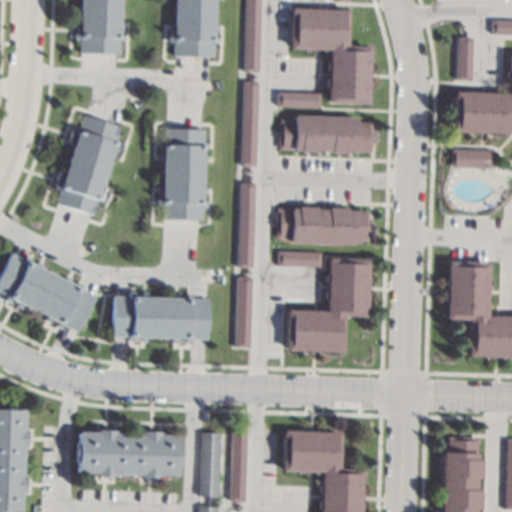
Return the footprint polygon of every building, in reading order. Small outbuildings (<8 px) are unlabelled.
[(119,0),(119,22),(124,22),(124,27),(119,27),(118,35),(123,35),(123,40),(118,40),(118,54),(115,53),(81,52),(77,52),(78,39),(72,38),(72,33),(76,33),(77,26),(73,26),(74,20),(78,20),(78,0),(119,0)] [(213,0),(212,25),(217,25),(217,30),(212,30),(212,38),(217,38),(216,43),(212,43),(212,56),(208,56),(175,55),(171,55),(172,42),(166,41),(166,36),(170,37),(170,29),(167,28),(167,23),(172,23),(172,0),(213,0)] [(258,0),(257,71),(254,71),(248,71),(242,71),(243,34),(244,0),(258,0)] [(290,8),(347,10),(346,45),(368,46),(366,103),(326,102),(328,49),(288,48),(288,46),(290,8)] [(511,20),(511,34),(490,34),(490,20),(511,20)] [(470,81),(456,81),(458,37),(471,38),(470,81)] [(511,54),(511,110),(508,110),(507,133),(451,131),(452,91),(506,93),(507,54),(511,54)] [(248,81),(253,82),(256,82),(253,165),(251,165),(239,165),(240,126),(242,81),(248,81)] [(317,93),(318,93),(318,107),(297,106),(275,105),(276,91),(317,93)] [(84,115),(116,126),(119,127),(114,142),(115,142),(96,200),(97,200),(92,215),(89,214),(56,203),(54,202),(59,188),(58,188),(78,130),(76,129),(81,114),(84,115)] [(292,115),(356,118),(356,122),(370,122),(369,152),(348,151),(348,154),(329,153),(328,151),(316,150),(316,153),(298,152),(298,150),(277,149),(278,120),(292,120),(292,115)] [(165,128),(199,129),(201,129),(201,142),(206,142),(206,148),(202,148),(201,155),(206,155),(206,161),(201,161),(200,188),(205,188),(205,193),(200,193),(200,201),(204,201),(204,206),(199,206),(199,219),(197,219),(162,218),(159,218),(159,205),(154,205),(154,199),(157,199),(158,192),(155,192),(155,186),(160,186),(160,159),(156,159),(156,154),(159,154),(159,146),(156,146),(156,141),(161,141),(161,128),(165,128)] [(451,148),(491,150),(490,168),(450,166),(451,148)] [(250,183),(253,183),(250,267),(248,267),(236,266),(237,235),(238,183),(250,183)] [(353,244),(289,242),(289,238),(275,237),(276,208),(296,209),(297,206),(316,206),(317,209),(328,209),(328,207),(347,207),(347,210),(368,210),(367,240),(353,239),(353,244)] [(319,252),(318,266),(299,266),(276,265),(276,250),(319,252)] [(24,260),(26,256),(31,259),(29,262),(35,265),(37,262),(42,264),(40,268),(64,280),(66,276),(71,279),(69,282),(75,285),(77,281),(81,284),(79,288),(81,289),(93,295),(94,296),(76,331),(63,325),(61,324),(59,329),(55,326),(56,324),(49,320),(48,323),(43,321),(46,316),(21,304),(19,308),(14,306),(15,304),(9,301),(8,303),(3,300),(5,296),(0,293),(0,272),(9,254),(10,253),(24,260)] [(367,259),(365,316),(343,316),(342,352),(284,350),(286,310),(325,311),(327,258),(367,259)] [(487,262),(487,263),(485,316),(511,316),(511,356),(466,356),(467,319),(445,318),(447,261),(487,262)] [(247,277),(250,277),(247,347),(232,346),(233,320),(235,276),(247,277)] [(133,296),(141,296),(141,292),(146,292),(146,296),(172,297),(172,293),(178,293),(178,297),(185,297),(185,293),(191,293),(191,298),(205,298),(206,298),(205,339),(204,339),(189,338),(189,343),(184,343),(184,340),(176,340),(176,342),(170,342),(171,337),(144,337),(144,341),(139,341),(139,339),(131,339),(131,341),(126,341),(126,336),(112,336),(111,336),(111,295),(112,295),(127,295),(128,295),(128,291),(133,292),(133,296)] [(12,410),(23,410),(22,429),(25,429),(25,446),(22,446),(21,475),(23,475),(23,492),(20,492),(20,511),(9,511),(0,511),(0,407),(12,407),(12,410)] [(113,430),(113,432),(141,433),(141,431),(158,431),(158,434),(177,434),(177,445),(180,445),(179,465),(176,465),(176,475),(157,475),(157,477),(139,477),(139,474),(111,473),(111,476),(94,475),(94,473),(76,472),(76,462),(74,462),(74,442),(76,442),(77,431),(96,432),(96,429),(113,430)] [(245,430),(244,469),(243,501),(242,500),(228,500),(230,430),(245,430)] [(339,432),(338,468),(359,469),(358,511),(318,511),(320,472),(280,471),(281,430),(339,432)] [(201,432),(218,432),(217,468),(216,497),(214,497),(198,496),(196,496),(199,432),(201,432)] [(475,438),(474,459),(478,459),(478,478),(474,478),(474,491),(478,491),(477,508),(475,508),(474,511),(438,511),(441,451),(445,452),(445,451),(445,436),(475,438)] [(503,438),(511,438),(511,510),(501,510),(503,438)]
